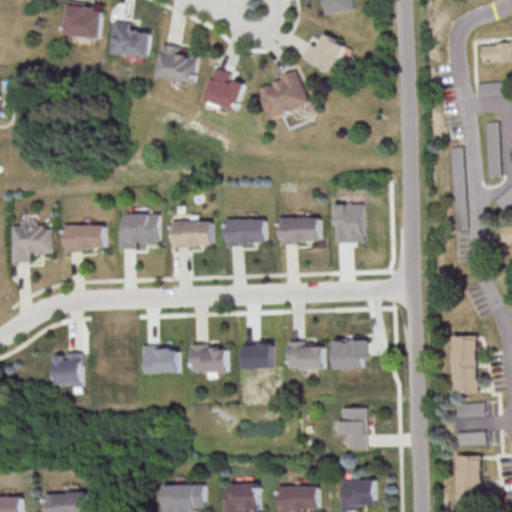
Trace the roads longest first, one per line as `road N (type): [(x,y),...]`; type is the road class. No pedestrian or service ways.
road 1 (residential): [(425,511),(404,0)]
road 2 (residential): [(417,286),(48,306),(0,334)]
